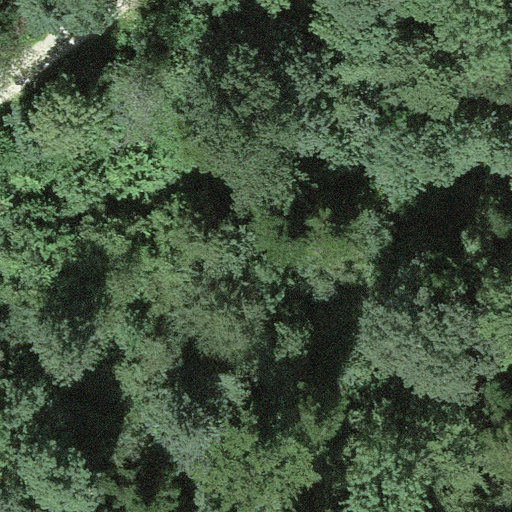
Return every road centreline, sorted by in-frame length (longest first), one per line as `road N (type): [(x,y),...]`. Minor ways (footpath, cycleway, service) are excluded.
road 1 (track): [(0,192),(99,181),(511,167)]
road 2 (track): [(0,86),(114,0)]
